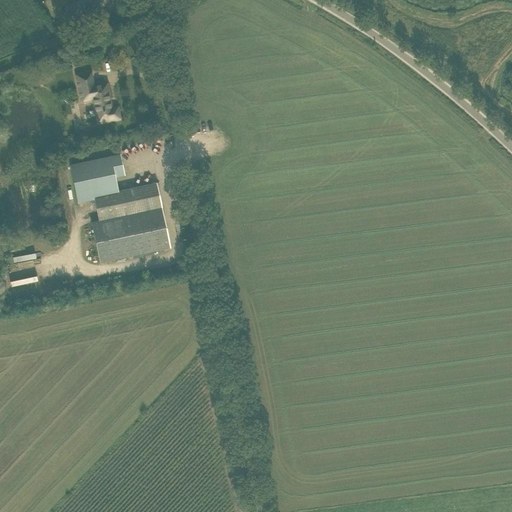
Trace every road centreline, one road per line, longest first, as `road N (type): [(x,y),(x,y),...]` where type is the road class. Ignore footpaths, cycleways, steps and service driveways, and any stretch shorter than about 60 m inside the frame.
road 1 (unclassified): [(169,0),(157,32),(259,511)]
road 2 (unclassified): [(511,148),(463,101),(315,0)]
